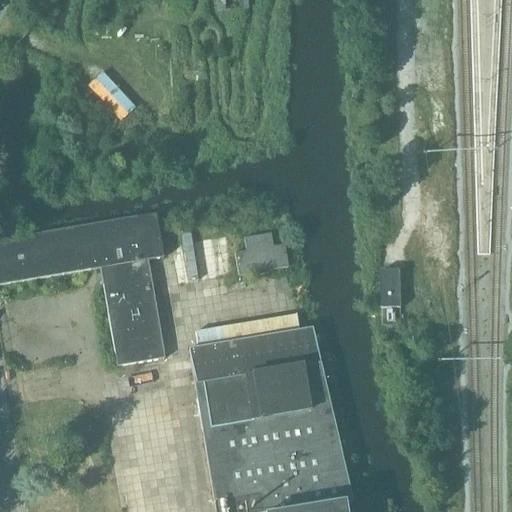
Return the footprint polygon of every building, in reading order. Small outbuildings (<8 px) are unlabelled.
[(251,0),(218,0),(219,14),(253,12),(251,0)] [(176,278),(230,277),(228,228),(174,230),(176,278)] [(246,251),(236,252),(238,274),(289,269),(286,244),(274,246),(272,234),(244,237),(246,251)] [(380,270),(382,309),(402,308),(401,269),(380,270)] [(14,390),(62,388),(61,368),(13,370),(14,390)]
